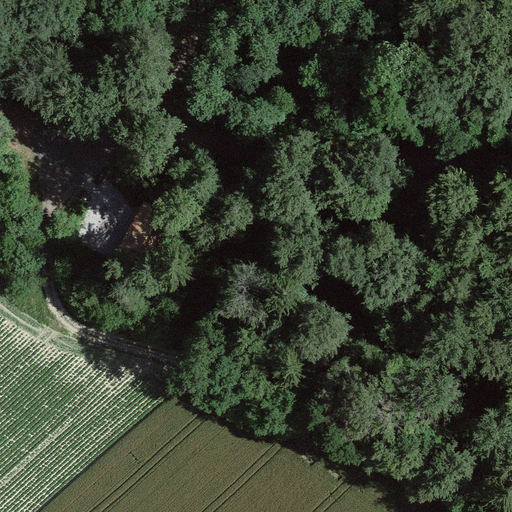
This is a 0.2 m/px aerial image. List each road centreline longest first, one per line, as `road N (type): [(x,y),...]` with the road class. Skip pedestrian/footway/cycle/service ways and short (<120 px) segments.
road 1 (track): [(464,511),(386,455),(284,399),(82,329),(58,306),(44,255),(78,138)]
road 2 (track): [(125,129),(484,168),(511,161)]
road 3 (track): [(78,138),(125,129),(219,0)]
